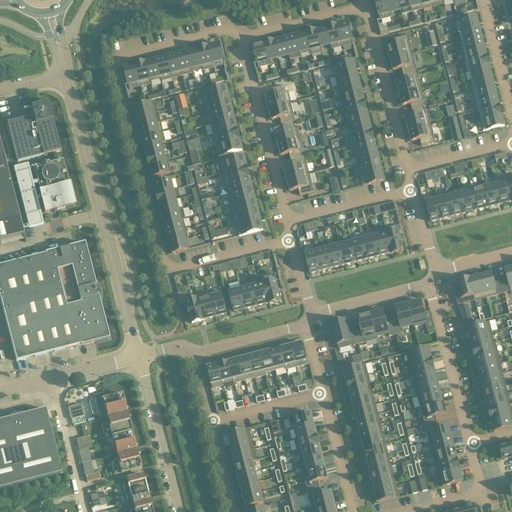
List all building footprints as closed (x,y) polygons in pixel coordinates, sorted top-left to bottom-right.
[(385,0),(374,0),(380,21),(391,18),(385,0)] [(397,0),(385,0),(391,18),(390,14),(400,11),(397,0)] [(408,0),(397,0),(400,11),(410,9),(411,13),(412,13),(408,0)] [(419,0),(408,0),(412,13),(422,10),(419,0)] [(430,0),(419,0),(422,10),(433,7),(430,0)] [(479,27),(477,17),(455,23),(458,33),(479,27)] [(348,23),(337,26),(343,47),(353,45),(348,23)] [(337,26),(327,29),(332,50),(343,47),(337,26)] [(460,43),(482,37),(479,27),(458,33),(460,33),(462,42),(460,43)] [(327,29),(316,31),(322,53),(321,48),(330,46),(332,50),(327,29)] [(316,31),(306,34),(310,53),(311,56),(322,53),(316,31)] [(306,34),(295,37),(299,54),(300,56),(310,54),(310,53),(306,34)] [(295,37),(284,39),(289,56),(299,54),(295,37)] [(412,54),(408,37),(394,40),(396,47),(388,49),(391,60),(412,54)] [(484,47),(482,37),(460,43),(463,53),(484,47)] [(284,39),(274,42),(278,59),(289,56),(284,39)] [(435,41),(427,43),(429,50),(437,48),(435,41)] [(269,43),(263,45),(269,66),(268,62),(278,59),(274,42),(269,43)] [(225,66),(220,47),(219,44),(209,47),(214,69),(225,66)] [(263,45),(253,48),(258,69),(269,66),(263,45)] [(203,71),(214,69),(209,47),(198,50),(203,69),(202,69),(203,71)] [(465,63),(487,57),(484,47),(463,53),(465,63)] [(202,69),(203,69),(198,50),(187,53),(192,72),(193,72),(202,69)] [(193,72),(192,72),(187,53),(177,55),(182,77),(193,74),(193,72)] [(417,72),(412,54),(391,60),(393,71),(401,69),(403,76),(417,72)] [(172,79),(182,77),(177,55),(166,58),(172,79)] [(489,67),(487,57),(465,63),(468,73),(470,72),(489,67)] [(161,82),(172,79),(166,58),(156,61),(161,80),(160,80),(161,82)] [(151,82),(160,80),(161,80),(156,61),(145,63),(150,83),(151,82)] [(356,72),(354,62),(332,68),(335,78),(356,72)] [(150,83),(145,63),(135,66),(140,88),(151,85),(151,82),(150,83)] [(129,90),(140,88),(135,66),(124,69),(126,77),(125,77),(126,82),(127,81),(129,90)] [(492,77),(489,67),(470,72),(472,82),(470,82),(470,83),(492,77)] [(359,82),(356,72),(335,78),(337,88),(359,82)] [(421,90),(417,72),(403,76),(405,82),(397,84),(400,95),(421,90)] [(494,87),(492,77),(470,83),(473,93),(494,87)] [(362,92),(359,82),(337,88),(340,97),(362,92)] [(288,104),(284,87),(272,90),(274,96),(266,98),(269,110),(291,104),(288,104)] [(497,97),(494,87),(473,93),(475,103),(497,97)] [(205,104),(229,98),(226,88),(202,94),(205,104)] [(426,107),(421,90),(400,95),(402,106),(410,104),(412,111),(424,108),(426,107)] [(364,102),(362,92),(340,97),(340,98),(342,98),(345,107),(364,102)] [(499,107),(497,97),(475,103),(478,112),(499,107)] [(208,115),(231,109),(229,98),(205,104),(208,115)] [(367,112),(364,102),(345,107),(342,107),(345,117),(367,112)] [(7,124),(10,136),(17,163),(52,154),(60,152),(47,103),(39,105),(34,106),(35,107),(30,108),(33,117),(7,124)] [(151,104),(134,108),(137,118),(153,114),(158,113),(156,103),(151,104)] [(181,105),(177,106),(179,112),(183,111),(188,109),(187,103),(181,105)] [(295,122),(291,104),(269,110),(272,121),(280,119),(282,125),(293,122),(295,122)] [(317,107),(311,109),(312,116),(319,114),(317,107)] [(502,117),(499,107),(478,112),(480,122),(502,117)] [(431,125),(428,114),(425,115),(424,108),(412,111),(414,118),(406,120),(409,131),(431,125)] [(210,126),(234,120),(231,109),(208,115),(210,126)] [(369,122),(367,112),(345,117),(345,118),(348,117),(350,127),(369,122)] [(153,114),(137,118),(139,128),(156,124),(161,122),(158,113),(153,114)] [(317,130),(323,128),(320,117),(314,118),(317,130)] [(505,127),(502,117),(480,122),(483,132),(505,127)] [(213,136),(237,130),(234,120),(210,126),(213,136)] [(156,124),(139,128),(142,138),(159,134),(163,133),(161,122),(156,124)] [(300,140),(297,128),(295,129),(293,122),(282,125),(283,131),(275,133),(278,145),(300,140)] [(350,127),(353,136),(372,132),(369,122),(350,127)] [(435,143),(431,125),(409,131),(412,142),(420,140),(421,147),(435,143)] [(459,128),(451,130),(455,143),(457,142),(462,141),(459,128)] [(216,147),(240,141),(237,130),(213,136),(216,147)] [(374,142),(372,132),(353,136),(350,137),(353,147),(374,142)] [(159,134),(142,138),(144,148),(161,144),(159,134)] [(302,158),(301,151),(303,151),(300,140),(278,145),(281,157),(289,155),(291,161),(302,158)] [(219,157),(242,151),(240,141),(216,147),(219,157)] [(377,152),(374,142),(353,147),(355,157),(377,152)] [(0,241),(23,235),(0,144),(0,241)] [(161,144),(144,148),(147,158),(164,154),(161,144)] [(198,151),(193,152),(195,158),(191,159),(193,166),(201,164),(198,151)] [(327,163),(332,162),(330,151),(324,153),(327,163)] [(379,161),(377,152),(355,157),(358,167),(379,161)] [(164,154),(147,158),(150,168),(166,164),(166,163),(164,154)] [(223,174),(247,168),(244,157),(220,164),(223,174)] [(287,181),(309,175),(305,157),(302,158),(291,161),(292,167),(284,169),(287,181)] [(382,171),(379,161),(358,167),(360,177),(382,171)] [(66,208),(73,206),(62,162),(54,164),(33,169),(37,183),(32,184),(27,166),(13,170),(28,230),(43,227),(37,203),(41,202),(44,213),(66,208)] [(166,164),(150,168),(152,178),(171,173),(168,163),(166,163),(166,164)] [(226,184),(249,178),(247,168),(223,174),(226,184)] [(384,181),(382,171),(360,177),(363,187),(384,181)] [(188,187),(195,185),(191,173),(185,175),(188,187)] [(314,193),(309,175),(287,181),(290,192),(298,190),(300,197),(314,193)] [(228,195),(252,189),(249,178),(226,184),(228,195)] [(511,200),(506,178),(494,181),(495,182),(501,206),(511,203),(511,200)] [(171,180),(154,185),(156,195),(173,190),(171,180)] [(495,182),(483,185),(489,209),(501,206),(495,182)] [(483,185),(472,188),(478,212),(489,209),(483,185)] [(471,186),(459,189),(460,192),(466,215),(478,212),(472,188),(471,186)] [(231,205),(255,199),(252,189),(228,195),(231,205)] [(173,190),(156,195),(159,205),(176,200),(173,190)] [(460,192),(448,195),(454,218),(466,215),(460,192)] [(448,195),(437,198),(443,221),(454,218),(448,195)] [(437,198),(425,201),(431,224),(443,221),(437,198)] [(234,216),(257,210),(255,199),(231,205),(234,216)] [(176,200),(159,205),(161,215),(178,210),(176,200)] [(199,201),(195,202),(196,205),(192,206),(194,216),(198,215),(197,210),(201,209),(199,201)] [(178,210),(161,215),(164,224),(181,220),(183,219),(185,219),(183,209),(178,210)] [(236,226),(260,220),(257,210),(234,216),(236,226)] [(181,220),(164,225),(167,235),(186,230),(183,219),(181,220)] [(260,220),(236,226),(239,237),(263,231),(260,220)] [(403,252),(396,227),(385,230),(386,235),(391,254),(391,255),(403,252)] [(186,230),(167,235),(169,245),(186,240),(186,241),(188,240),(186,230)] [(391,254),(386,235),(374,238),(379,257),(391,254)] [(368,260),(362,236),(351,239),(352,244),(351,244),(356,262),(368,260)] [(379,257),(374,238),(363,240),(362,236),(368,260),(379,257)] [(186,240),(169,245),(172,255),(189,250),(186,241),(186,240)] [(345,265),(340,247),(339,244),(328,247),(333,268),(345,265)] [(356,262),(351,244),(340,247),(345,265),(356,262)] [(0,266),(0,301),(16,362),(94,342),(108,338),(98,300),(99,300),(99,297),(100,294),(99,291),(98,288),(96,285),(94,283),(93,283),(84,245),(76,247),(0,266)] [(333,268),(328,247),(316,250),(322,271),(333,268)] [(322,271),(316,250),(305,253),(310,274),(322,271)] [(507,281),(501,282),(504,294),(510,292),(511,295),(511,294),(511,266),(504,269),(507,281)] [(492,272),(480,275),(486,298),(504,294),(501,282),(495,284),(492,272)] [(480,275),(469,278),(475,301),(486,298),(480,275)] [(460,293),(454,294),(456,300),(457,306),(475,301),(469,278),(457,281),(460,293)] [(262,280),(251,283),(252,285),(257,306),(268,304),(268,303),(263,284),(262,280)] [(264,284),(263,284),(268,303),(269,305),(281,302),(275,281),(264,284)] [(230,291),(228,291),(233,312),(242,310),(245,309),(240,288),(238,283),(229,285),(230,291)] [(252,285),(240,288),(245,309),(257,306),(252,285)] [(226,314),(221,293),(209,296),(209,293),(208,294),(215,317),(226,314)] [(215,317),(208,294),(197,297),(197,298),(203,322),(204,321),(204,320),(215,317)] [(203,322),(197,298),(186,301),(192,325),(203,322)] [(435,330),(430,312),(423,314),(420,302),(417,303),(417,300),(409,302),(410,305),(408,305),(414,326),(425,323),(427,332),(435,330)] [(414,326),(408,305),(407,305),(406,303),(397,305),(398,308),(396,308),(396,310),(390,312),(392,322),(396,335),(402,334),(401,329),(414,326)] [(396,335),(392,322),(385,324),(382,312),(380,313),(380,310),(371,312),(372,314),(370,315),(376,338),(388,335),(388,337),(396,335)] [(376,338),(370,315),(358,318),(361,330),(354,332),(358,345),(377,340),(376,338)] [(358,345),(354,332),(347,333),(344,322),(342,322),(342,320),(334,322),(334,324),(332,324),(338,350),(358,345)] [(489,323),(468,328),(470,338),(492,333),(489,323)] [(492,333),(470,338),(473,349),(494,343),(492,333)] [(302,343),(291,346),(297,368),(308,365),(306,360),(302,343)] [(494,343),(473,349),(476,359),(497,354),(494,343)] [(291,346),(281,349),(286,368),(285,369),(286,371),(297,368),(291,346)] [(281,349),(270,352),(275,371),(285,369),(286,368),(281,349)] [(428,349),(406,354),(409,365),(409,366),(431,360),(428,349)] [(270,352),(260,354),(265,374),(275,371),(270,352)] [(260,354),(249,357),(255,379),(266,376),(265,374),(260,354)] [(497,354),(476,359),(478,370),(500,364),(497,354)] [(249,357),(239,360),(244,382),(255,379),(249,357)] [(239,360),(228,362),(234,384),(244,382),(239,360)] [(431,360),(409,366),(412,376),(412,377),(434,371),(431,360)] [(228,362),(218,365),(223,385),(223,387),(224,387),(223,385),(233,382),(233,384),(234,384),(228,362)] [(500,364),(478,370),(481,380),(502,374),(500,364)] [(217,365),(207,368),(213,390),(223,387),(223,385),(218,365),(217,365)] [(365,365),(344,370),(347,381),(368,375),(365,365)] [(434,371),(412,377),(414,387),(436,381),(434,371)] [(502,374),(481,380),(483,389),(505,384),(502,375),(502,374)] [(368,375),(347,381),(349,391),(370,386),(370,385),(368,375)] [(436,381),(414,387),(417,398),(439,392),(436,381)] [(505,384),(483,389),(484,390),(486,400),(507,395),(505,385),(505,384)] [(370,386),(349,391),(352,401),(373,396),(370,386)] [(439,392),(417,398),(420,409),(442,403),(439,392)] [(105,412),(107,418),(126,413),(125,407),(122,394),(104,399),(103,394),(93,397),(98,414),(105,412)] [(507,395),(486,400),(486,401),(489,411),(510,405),(508,395),(507,395)] [(373,396),(352,401),(354,411),(376,406),(373,396)] [(442,403),(420,409),(423,420),(435,417),(445,414),(442,403)] [(81,405),(68,408),(71,420),(84,417),(81,405)] [(510,405),(489,411),(491,421),(511,415),(511,412),(510,406),(510,405)] [(376,406),(354,411),(357,421),(378,416),(376,406)] [(0,489),(20,484),(62,473),(45,409),(0,420),(0,489)] [(101,426),(104,439),(132,432),(128,419),(126,413),(107,418),(108,424),(101,426)] [(311,413),(289,419),(292,430),(294,429),(313,424),(311,413)] [(511,415),(491,421),(491,422),(494,432),(511,427),(511,415)] [(378,416),(357,421),(357,422),(359,431),(381,426),(378,416)] [(435,417),(423,420),(424,426),(436,423),(435,417)] [(274,435),(279,433),(277,422),(271,423),(274,435)] [(424,426),(420,427),(422,434),(426,433),(429,443),(429,444),(451,438),(448,427),(438,429),(436,423),(424,426)] [(313,424),(294,429),(294,430),(297,440),(316,435),(314,425),(313,424)] [(381,426),(359,431),(360,432),(362,441),(383,436),(381,426)] [(245,430),(227,435),(230,445),(248,441),(252,440),(249,429),(245,430)] [(115,450),(116,455),(136,450),(134,445),(135,445),(132,432),(104,439),(107,452),(115,450)] [(297,440),(295,440),(295,443),(298,452),(319,446),(317,437),(316,435),(297,440)] [(76,440),(77,446),(91,442),(89,436),(76,440)] [(383,436),(362,441),(362,442),(365,451),(386,446),(383,437),(383,436)] [(451,438),(429,444),(431,455),(432,455),(454,449),(451,438)] [(248,441),(230,445),(233,456),(250,451),(255,450),(252,440),(248,441)] [(77,446),(79,451),(92,448),(91,442),(77,446)] [(511,444),(500,448),(501,450),(499,451),(501,459),(503,458),(503,460),(511,458),(511,444)] [(319,446),(298,452),(298,455),(300,463),(322,457),(320,449),(319,446)] [(386,446),(365,451),(365,452),(367,461),(388,456),(386,447),(386,446)] [(454,449),(432,455),(434,466),(457,460),(454,449)] [(110,463),(113,476),(114,476),(141,469),(138,456),(137,456),(136,450),(116,455),(118,461),(110,463)] [(250,451),(233,456),(235,466),(253,462),(257,461),(255,450),(250,451)] [(388,456),(367,461),(367,463),(370,472),(391,466),(389,457),(388,456)] [(322,457),(300,463),(301,467),(303,474),(325,468),(323,461),(322,457)] [(457,460),(434,466),(437,477),(440,476),(459,471),(457,460)] [(253,462),(235,466),(238,477),(256,472),(253,462)] [(391,466),(370,472),(370,473),(372,482),(394,477),(391,468),(391,466)] [(325,468),(303,474),(304,479),(308,491),(319,488),(318,482),(328,480),(326,473),(325,468)] [(459,471),(440,476),(443,487),(462,482),(459,471)] [(256,472),(238,477),(241,488),(258,483),(256,472)] [(87,483),(100,479),(99,474),(85,477),(87,483)] [(123,485),(125,494),(146,488),(144,480),(143,480),(142,475),(126,479),(127,484),(123,485)] [(394,477),(372,482),(373,483),(375,493),(396,487),(394,478),(394,477)] [(419,481),(422,493),(428,491),(425,480),(419,481)] [(412,495),(418,493),(415,482),(409,484),(412,495)] [(258,483),(241,488),(244,498),(261,494),(258,483)] [(396,487),(375,493),(378,504),(399,498),(397,488),(396,487)] [(132,501),(133,505),(149,501),(148,497),(146,488),(125,494),(127,502),(132,501)] [(319,488),(308,491),(311,503),(312,509),(314,508),(334,503),(332,497),(331,492),(321,495),(319,488)] [(92,502),(98,500),(103,499),(101,493),(90,496),(92,502)] [(261,494),(244,498),(246,509),(264,504),(261,494)] [(292,508),(299,506),(296,496),(290,497),(292,508)] [(129,511),(152,511),(150,505),(150,506),(149,501),(133,505),(134,510),(129,511)] [(334,503),(314,508),(314,509),(315,511),(335,511),(335,509),(334,503)]
